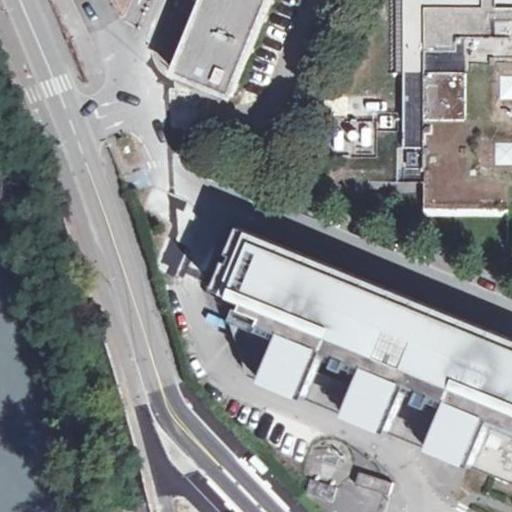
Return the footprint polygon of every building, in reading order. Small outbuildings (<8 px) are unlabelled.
[(209,0),(178,75),(234,98),(237,88),(274,0),(209,0)] [(511,0),(398,0),(398,77),(408,77),(408,164),(430,164),(436,139),(484,138),(484,110),(484,39),(511,39),(511,0)] [(511,215),(511,138),(436,139),(430,164),(408,164),(411,218),(511,215)] [(370,276),(246,227),(224,283),(239,289),(236,296),(242,298),(236,313),(254,367),(493,461),(511,468),(511,332),(387,283),(385,287),(369,280),(370,276)] [(387,283),(370,276),(369,280),(385,287),(387,283)] [(371,473),(356,470),(352,485),(382,493),(386,477),(371,473)]
